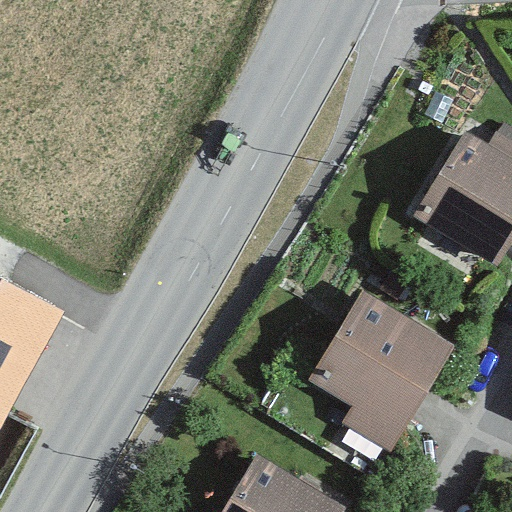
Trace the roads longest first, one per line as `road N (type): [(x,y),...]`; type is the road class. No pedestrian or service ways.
road 1 (primary): [(311,0),(31,511)]
road 2 (residential): [(511,366),(431,511)]
